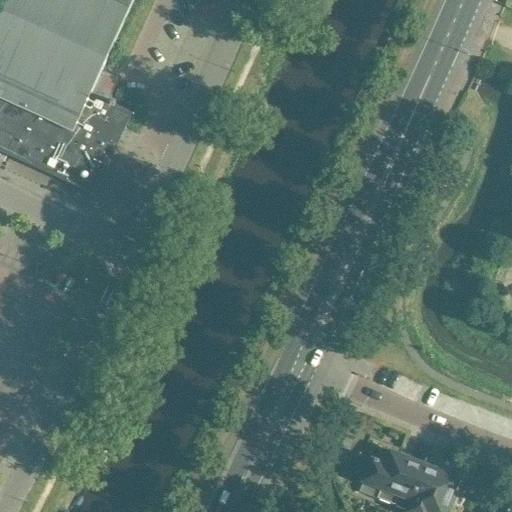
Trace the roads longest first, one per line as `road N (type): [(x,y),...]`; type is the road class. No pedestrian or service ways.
road 1 (secondary): [(300,363),(462,0)]
road 2 (residential): [(131,257),(246,0)]
road 3 (residential): [(511,452),(300,363)]
road 4 (secondary): [(226,511),(300,363)]
road 5 (unclassified): [(0,193),(131,257)]
